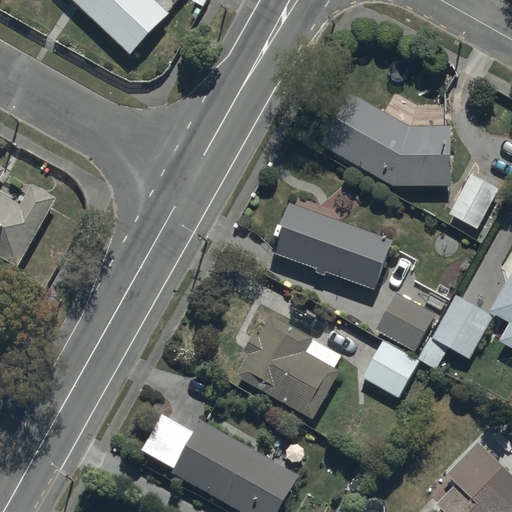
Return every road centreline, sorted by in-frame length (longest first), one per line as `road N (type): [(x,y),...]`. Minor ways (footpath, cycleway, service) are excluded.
road 1 (tertiary): [(186,179),(0,511)]
road 2 (residential): [(186,179),(0,73)]
road 3 (tertiary): [(286,0),(186,179)]
